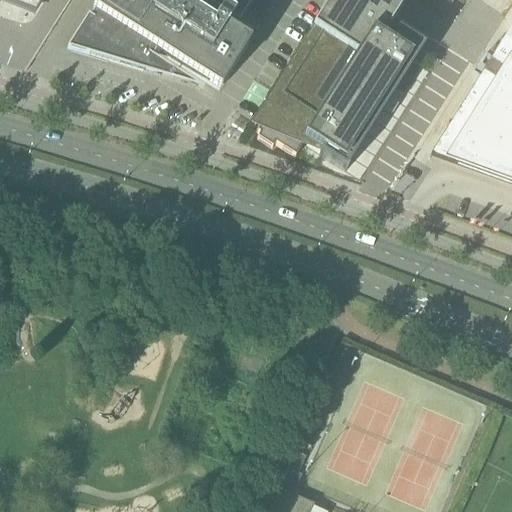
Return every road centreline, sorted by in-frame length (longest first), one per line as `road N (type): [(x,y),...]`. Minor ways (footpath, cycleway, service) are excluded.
road 1 (primary): [(0,163),(333,272),(511,346)]
road 2 (primary): [(511,302),(261,209),(0,127)]
road 3 (unclassified): [(511,264),(0,97)]
road 4 (unknown): [(375,215),(481,0)]
road 5 (unknown): [(203,160),(227,104),(295,0)]
